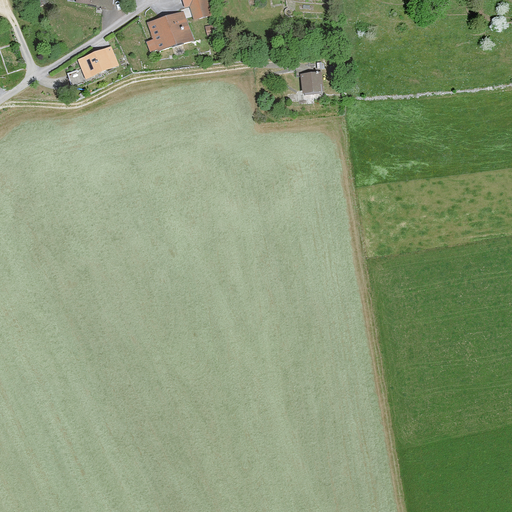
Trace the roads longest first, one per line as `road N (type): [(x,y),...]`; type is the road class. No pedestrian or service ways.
road 1 (track): [(0,105),(82,102),(129,82),(252,64),(320,69)]
road 2 (unclassified): [(0,103),(155,0)]
